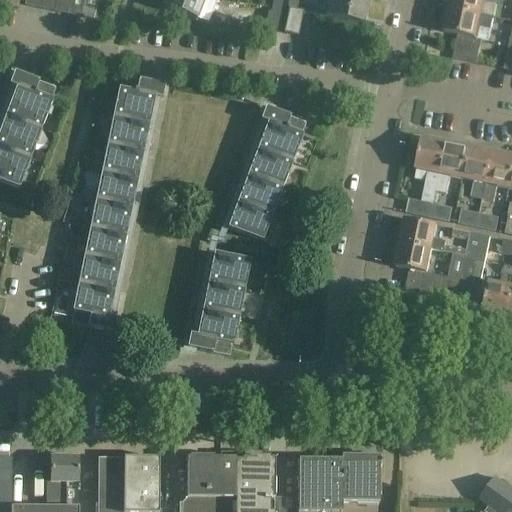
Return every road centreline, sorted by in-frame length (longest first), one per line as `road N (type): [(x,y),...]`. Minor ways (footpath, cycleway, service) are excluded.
road 1 (residential): [(0,35),(392,91)]
road 2 (residential): [(345,382),(0,377)]
road 3 (residential): [(345,298),(392,91)]
road 4 (residential): [(511,397),(419,382),(345,382)]
road 5 (residential): [(465,324),(345,298)]
